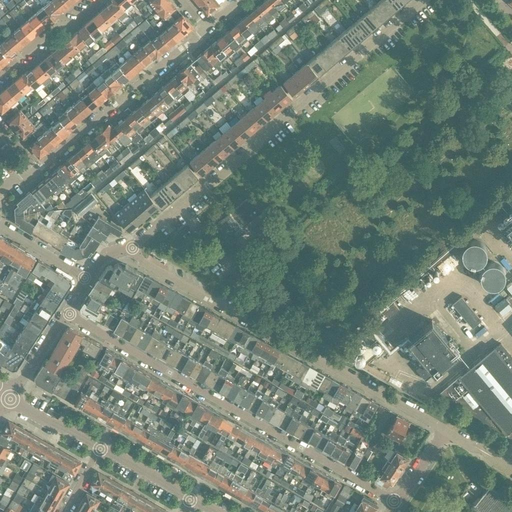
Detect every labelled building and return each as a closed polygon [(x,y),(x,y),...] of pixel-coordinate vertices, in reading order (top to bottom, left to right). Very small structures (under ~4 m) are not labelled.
[(15,4),(11,0),(10,0),(6,5),(9,9),(15,4)] [(51,0),(43,7),(54,19),(61,12),(51,0)] [(63,0),(51,0),(61,12),(69,6),(63,0)] [(128,14),(125,11),(116,0),(110,0),(109,1),(110,2),(107,4),(118,17),(121,21),(128,14)] [(129,0),(116,0),(125,11),(124,9),(132,2),(129,0)] [(149,0),(155,8),(156,9),(167,0),(149,0)] [(157,10),(164,18),(164,17),(168,14),(173,10),(175,8),(168,0),(167,0),(156,9),(157,10)] [(214,0),(208,0),(200,7),(207,15),(219,5),(214,0)] [(270,0),(264,0),(262,3),(274,17),(277,14),(274,11),(277,8),(270,0)] [(270,0),(277,8),(281,12),(287,6),(284,1),(282,0),(270,0)] [(387,0),(380,0),(377,3),(388,17),(396,10),(387,0)] [(401,0),(387,0),(396,10),(404,3),(401,0)] [(307,6),(303,2),(298,6),(303,11),(307,6)] [(325,5),(322,2),(314,8),(320,15),(328,9),(325,5)] [(262,3),(255,8),(264,19),(268,22),(274,17),(262,3)] [(377,3),(369,10),(381,23),(388,17),(377,3)] [(107,5),(100,12),(110,24),(118,17),(107,4),(107,5)] [(43,7),(36,13),(46,25),(54,19),(43,7)] [(18,13),(13,8),(9,12),(13,17),(18,13)] [(151,12),(148,8),(143,12),(146,16),(146,17),(151,12)] [(255,8),(249,14),(261,28),(268,22),(264,19),(255,8)] [(307,15),(309,18),(315,24),(320,20),(318,18),(321,16),(320,15),(314,8),(307,15)] [(369,10),(362,16),(373,30),(381,23),(369,10)] [(100,12),(92,18),(102,30),(110,24),(100,12)] [(296,16),(293,12),(286,18),(289,22),(296,16)] [(36,13),(28,20),(38,32),(46,25),(36,13)] [(10,18),(6,14),(1,18),(5,22),(10,18)] [(139,14),(133,18),(137,24),(143,19),(139,14)] [(184,34),(174,22),(172,20),(170,17),(168,14),(164,17),(171,25),(167,29),(177,41),(184,34)] [(249,14),(242,19),(251,30),(255,33),(261,28),(249,14)] [(307,15),(302,19),(299,21),(303,26),(303,27),(306,24),(305,22),(309,18),(307,15)] [(182,16),(175,21),(173,19),(172,20),(174,22),(184,34),(192,27),(182,16)] [(362,16),(354,23),(365,36),(373,30),(362,16)] [(283,27),(289,22),(286,18),(286,17),(279,23),(280,24),(283,27)] [(85,25),(95,37),(97,40),(105,33),(102,30),(92,18),(85,25)] [(150,24),(146,19),(138,25),(141,29),(143,31),(150,24)] [(242,19),(236,25),(248,39),(251,36),(248,33),(251,30),(242,19)] [(28,20),(20,26),(30,38),(38,32),(28,20)] [(137,24),(134,20),(126,27),(129,31),(137,24)] [(294,31),(299,27),(300,28),(303,26),(299,21),(291,28),(294,31)] [(354,23),(346,30),(357,43),(365,36),(354,23)] [(97,40),(95,37),(85,25),(77,31),(87,43),(92,39),(94,42),(97,40)] [(141,29),(138,25),(130,32),(133,36),(141,29)] [(236,25),(229,30),(238,41),(242,38),(245,42),(248,39),(236,25)] [(20,26),(13,33),(23,45),(30,38),(20,26)] [(129,31),(126,27),(119,34),(122,37),(129,31)] [(294,31),(291,28),(286,32),(293,40),(298,36),(294,31)] [(167,29),(159,35),(169,47),(177,41),(167,29)] [(271,39),(277,33),(274,29),(267,34),(271,39)] [(229,30),(223,35),(235,50),(242,44),(238,41),(229,30)] [(346,30),(338,36),(349,50),(357,43),(346,30)] [(77,31),(69,38),(79,50),(87,43),(77,31)] [(119,34),(117,32),(110,38),(110,39),(114,44),(122,37),(119,34)] [(133,36),(130,32),(123,38),(127,43),(132,39),(131,38),(133,36)] [(13,33),(5,39),(16,52),(15,51),(23,45),(13,33)] [(264,44),(271,39),(267,34),(266,33),(260,39),(261,40),(264,44)] [(275,41),(282,49),(283,50),(291,43),(284,34),(275,41)] [(150,40),(162,53),(169,47),(159,35),(152,41),(150,40)] [(223,35),(216,41),(229,55),(235,50),(223,35)] [(338,36),(330,43),(342,56),(349,50),(338,36)] [(69,38),(62,44),(72,56),(79,50),(69,38)] [(127,43),(123,38),(115,45),(120,50),(127,43)] [(5,39),(0,43),(0,48),(9,59),(14,55),(13,54),(16,52),(5,39)] [(114,44),(110,39),(103,46),(107,50),(114,44)] [(150,40),(142,46),(153,59),(156,57),(157,58),(162,53),(150,40)] [(264,44),(261,40),(254,45),(247,51),(251,55),(264,44)] [(210,46),(209,46),(222,61),(229,55),(216,41),(210,46)] [(282,49),(275,41),(269,46),(276,54),(282,49)] [(330,43),(322,49),(334,63),(342,56),(330,43)] [(62,44),(54,51),(64,63),(72,56),(62,44)] [(120,50),(115,45),(107,51),(111,56),(112,56),(120,50)] [(107,50),(103,46),(87,59),(91,63),(107,50)] [(142,46),(135,53),(145,64),(152,58),(153,59),(142,46)] [(209,46),(203,52),(213,64),(213,63),(216,60),(219,64),(222,61),(209,46)] [(0,48),(0,63),(2,66),(9,59),(0,48)] [(266,49),(260,55),(262,58),(269,53),(266,49)] [(322,49),(315,56),(326,69),(334,63),(322,49)] [(54,51),(46,57),(57,69),(64,63),(54,51)] [(111,56),(107,51),(100,57),(103,61),(107,58),(108,59),(111,56)] [(213,64),(203,52),(196,57),(210,73),(216,68),(213,64)] [(244,61),(250,57),(245,52),(240,56),(241,56),(244,61)] [(135,53),(127,59),(137,71),(145,64),(135,53)] [(238,66),(244,61),(241,56),(234,61),(238,66)] [(326,69),(315,56),(307,63),(318,76),(326,69)] [(46,57),(39,64),(49,75),(57,69),(46,57)] [(103,61),(100,57),(92,64),(95,67),(103,61)] [(127,59),(119,66),(129,77),(137,71),(127,59)] [(129,77),(119,66),(116,62),(109,69),(112,72),(122,84),(129,77)] [(190,62),(184,68),(197,84),(207,75),(198,65),(194,67),(190,62)] [(318,76),(307,63),(299,69),(310,82),(318,76)] [(31,69),(41,82),(45,86),(52,79),(49,75),(39,64),(31,70),(31,69)] [(95,67),(92,64),(84,71),(88,75),(95,68),(95,67)] [(257,66),(254,69),(259,74),(262,71),(257,66)] [(81,71),(78,67),(73,72),(76,76),(81,71)] [(245,67),(232,78),(235,82),(241,77),(243,80),(245,78),(243,75),(248,71),(245,67)] [(112,72),(109,69),(108,68),(100,74),(104,79),(114,90),(122,84),(112,72)] [(184,68),(177,74),(190,88),(193,86),(193,87),(197,84),(184,68)] [(27,71),(22,75),(34,89),(41,82),(31,69),(28,72),(27,71)] [(310,82),(299,69),(291,76),(303,89),(310,82)] [(88,75),(84,71),(77,77),(81,82),(88,75)] [(75,76),(72,72),(65,78),(68,82),(75,76)] [(218,82),(225,76),(222,74),(221,72),(214,78),(218,82)] [(114,90),(104,79),(100,74),(93,81),(96,85),(106,97),(114,90)] [(171,79),(180,90),(183,94),(190,88),(177,74),(171,79)] [(22,75),(14,81),(25,93),(32,87),(33,89),(34,89),(22,75)] [(303,89),(291,76),(283,83),(295,96),(303,89)] [(81,82),(77,77),(69,84),(73,88),(81,82)] [(232,78),(228,81),(224,85),(227,89),(232,94),(233,93),(235,95),(242,90),(235,82),(232,78)] [(177,99),(180,97),(183,94),(180,90),(171,79),(164,85),(177,99)] [(248,87),(242,80),(238,84),(244,91),(248,87)] [(14,81),(7,88),(17,100),(25,93),(14,81)] [(106,97),(96,85),(93,81),(86,88),(89,92),(99,103),(106,97)] [(281,84),(272,92),(284,105),(292,98),(281,84)] [(167,101),(170,105),(177,99),(164,85),(158,90),(167,101)] [(219,96),(223,92),(227,89),(224,85),(216,92),(219,96)] [(61,89),(58,86),(51,92),(53,95),(61,89)] [(7,88),(0,93),(0,95),(9,106),(17,100),(7,88)] [(99,103),(89,92),(86,88),(78,94),(81,98),(91,110),(99,103)] [(158,90),(151,96),(164,110),(167,108),(164,104),(167,101),(158,90)] [(205,93),(202,90),(196,95),(199,98),(205,93)] [(65,94),(62,91),(57,95),(61,100),(66,96),(65,94)] [(53,95),(51,92),(43,99),(46,102),(53,95)] [(216,92),(212,95),(209,98),(212,102),(219,96),(216,92)] [(272,92),(264,99),(275,112),(284,105),(272,92)] [(26,94),(23,97),(28,103),(31,100),(26,94)] [(9,106),(0,95),(0,110),(2,113),(9,106)] [(145,101),(154,112),(158,116),(164,110),(151,96),(145,101)] [(81,98),(74,104),(84,116),(91,110),(81,98)] [(203,110),(207,106),(212,102),(209,98),(199,106),(203,110)] [(264,99),(256,105),(267,119),(275,112),(264,99)] [(193,104),(189,100),(183,105),(186,110),(193,104)] [(151,121),(154,119),(158,116),(154,112),(145,101),(138,107),(151,121)] [(46,103),(39,109),(46,118),(47,117),(46,115),(52,110),(46,103)] [(74,104),(66,111),(77,124),(77,123),(76,123),(84,116),(74,104)] [(183,105),(181,104),(174,109),(168,115),(170,117),(173,121),(186,110),(183,105)] [(256,105),(247,112),(259,126),(267,119),(256,105)] [(199,106),(195,109),(192,112),(195,116),(196,117),(199,114),(198,113),(203,110),(199,106)] [(132,112),(141,123),(144,127),(151,121),(138,107),(132,112)] [(23,108),(8,120),(15,128),(15,129),(27,119),(27,118),(32,113),(31,111),(29,109),(23,114),(21,112),(24,110),(23,108)] [(66,111),(58,118),(70,131),(75,127),(74,126),(77,124),(66,111)] [(138,132),(141,130),(144,127),(141,123),(132,112),(126,118),(138,132)] [(186,124),(190,120),(195,116),(192,112),(183,120),(186,124)] [(247,112),(239,119),(251,133),(259,126),(247,112)] [(23,137),(30,131),(35,127),(31,123),(34,120),(31,117),(28,119),(27,119),(15,129),(23,137)] [(173,121),(170,117),(164,123),(167,126),(173,121)] [(59,119),(52,126),(62,137),(70,131),(58,118),(59,119)] [(119,123),(128,134),(132,138),(136,142),(142,137),(138,132),(126,118),(119,123)] [(239,119),(231,126),(242,140),(251,133),(239,119)] [(167,126),(164,123),(163,121),(156,127),(160,131),(167,126)] [(218,128),(223,133),(234,147),(242,140),(231,126),(227,121),(218,128)] [(125,143),(128,141),(132,138),(128,134),(119,123),(113,129),(109,124),(125,143)] [(30,131),(32,132),(34,135),(41,128),(38,124),(35,127),(30,131)] [(120,140),(121,139),(125,144),(125,143),(109,124),(102,130),(115,144),(118,148),(121,146),(118,142),(120,140)] [(52,126),(45,132),(55,144),(62,137),(52,126)] [(160,131),(156,127),(155,126),(149,132),(150,133),(153,137),(160,131)] [(169,138),(174,134),(178,131),(175,127),(166,134),(169,138)] [(102,130),(96,135),(105,146),(108,143),(111,147),(115,144),(102,130)] [(29,145),(39,157),(47,151),(37,139),(34,135),(32,132),(29,135),(34,141),(29,145)] [(45,132),(37,139),(47,151),(55,144),(45,132)] [(153,137),(150,133),(143,139),(145,140),(147,143),(153,137)] [(223,133),(214,140),(226,154),(234,147),(223,133)] [(101,155),(105,152),(108,156),(111,153),(105,146),(96,135),(89,141),(101,155)] [(214,140),(206,147),(218,161),(226,154),(214,140)] [(83,146),(92,157),(95,161),(101,155),(89,141),(83,146)] [(141,148),(137,144),(131,149),(134,153),(141,148)] [(88,166),(92,164),(95,161),(92,157),(83,146),(76,152),(88,166)] [(134,153),(131,149),(128,146),(121,152),(116,156),(122,164),(134,153)] [(206,147),(198,154),(209,168),(218,161),(206,147)] [(70,157),(79,168),(82,172),(88,166),(76,152),(70,157)] [(209,168),(198,154),(189,162),(201,175),(209,168)] [(137,165),(142,161),(144,159),(141,155),(134,161),(137,165)] [(75,177),(79,174),(82,172),(79,168),(70,157),(63,163),(75,177)] [(121,164),(116,159),(109,165),(110,166),(114,170),(121,164)] [(57,168),(66,179),(69,183),(75,177),(63,163),(57,168)] [(187,164),(180,170),(191,184),(199,177),(187,164)] [(114,170),(110,166),(104,171),(108,176),(114,170)] [(57,168),(50,174),(62,189),(65,186),(63,182),(66,179),(57,168)] [(104,171),(102,169),(96,174),(97,176),(102,181),(108,176),(104,171)] [(180,170),(172,177),(184,190),(191,184),(180,170)] [(43,180),(53,191),(56,194),(62,189),(50,174),(43,180)] [(102,181),(97,176),(91,182),(95,187),(102,181)] [(172,177),(165,183),(176,196),(184,190),(172,177)] [(43,180),(37,185),(49,200),(52,197),(49,194),(53,191),(43,180)] [(95,187),(91,182),(90,181),(84,187),(89,192),(95,187)] [(165,183),(158,189),(169,202),(176,196),(165,183)] [(37,185),(30,191),(39,202),(43,199),(46,202),(49,200),(37,185)] [(89,192),(84,187),(78,192),(83,198),(89,192)] [(104,187),(100,191),(97,193),(99,196),(107,190),(104,187)] [(144,189),(137,195),(151,212),(157,207),(158,208),(159,207),(158,206),(159,206),(150,195),(144,189)] [(158,189),(150,195),(159,206),(161,209),(169,202),(158,189)] [(15,213),(29,212),(39,210),(46,209),(39,202),(30,191),(13,205),(15,207),(15,213)] [(83,198),(78,192),(77,192),(71,197),(72,199),(76,203),(83,198)] [(74,209),(81,216),(98,201),(92,193),(74,209)] [(137,195),(129,202),(144,218),(150,213),(150,214),(151,213),(151,212),(137,195)] [(214,225),(226,240),(260,211),(248,197),(214,225)] [(76,203),(72,199),(65,204),(67,207),(71,207),(76,203)] [(129,202),(122,208),(136,225),(142,220),(143,220),(144,219),(143,219),(144,218),(129,202)] [(136,225),(122,208),(115,214),(129,231),(135,226),(136,227),(137,226),(136,225)] [(64,210),(62,213),(70,218),(72,214),(71,209),(64,210)] [(38,219),(37,216),(40,215),(39,210),(29,212),(15,213),(15,220),(14,222),(26,229),(30,232),(38,219)] [(53,210),(50,216),(55,219),(55,220),(61,210),(53,210)] [(99,216),(99,217),(93,213),(91,217),(85,213),(82,218),(89,222),(88,222),(92,225),(107,234),(114,232),(119,235),(119,234),(121,234),(122,232),(121,230),(122,230),(106,221),(99,216)] [(511,214),(500,225),(511,239),(511,214)] [(38,219),(30,232),(38,236),(48,219),(41,215),(38,219)] [(45,241),(53,228),(55,224),(48,219),(38,236),(45,241)] [(107,234),(92,225),(88,222),(84,229),(100,240),(102,237),(104,239),(107,234)] [(63,228),(59,226),(60,225),(58,224),(58,225),(55,224),(53,228),(45,241),(52,245),(63,228)] [(68,237),(60,250),(75,259),(77,257),(82,256),(79,244),(75,227),(76,226),(75,225),(70,233),(74,235),(75,234),(77,235),(74,240),(68,237)] [(75,227),(79,244),(82,256),(87,255),(90,256),(100,240),(84,229),(77,225),(76,226),(75,227)] [(60,250),(68,237),(70,233),(63,228),(52,245),(60,250)] [(0,256),(9,241),(0,236),(0,256)] [(0,275),(8,263),(17,247),(9,241),(0,256),(0,275)] [(483,252),(482,249),(481,246),(479,244),(476,243),(473,242),(471,243),(468,244),(466,246),(465,249),(464,252),(465,255),(466,257),(468,259),(471,260),(474,261),(476,260),(479,259),(481,257),(482,254),(483,252)] [(238,247),(235,243),(225,252),(228,255),(238,247)] [(0,275),(0,290),(2,292),(9,281),(26,252),(17,247),(8,263),(0,275)] [(9,281),(2,292),(11,298),(18,287),(16,286),(20,279),(23,273),(25,274),(35,258),(26,252),(9,281)] [(450,253),(437,264),(444,273),(446,272),(447,273),(449,272),(448,270),(451,267),(452,269),(454,267),(452,266),(457,261),(458,260),(457,258),(455,259),(453,256),(454,255),(453,253),(451,254),(450,253)] [(71,280),(46,265),(38,260),(32,270),(31,273),(42,280),(43,278),(44,278),(46,275),(55,280),(68,288),(72,284),(71,280)] [(107,266),(99,278),(113,286),(114,286),(117,280),(128,286),(129,283),(131,284),(129,288),(134,290),(143,274),(121,262),(120,264),(118,263),(115,264),(113,266),(110,265),(107,266)] [(501,274),(501,271),(500,269),(498,267),(495,265),(492,265),(489,265),(487,267),(485,269),(483,271),(483,274),(484,277),(485,280),(487,282),(490,283),(492,283),(495,283),(498,281),(500,279),(501,277),(501,274)] [(152,279),(145,275),(138,288),(142,290),(138,297),(142,299),(152,279)] [(99,278),(94,285),(108,293),(113,286),(99,278)] [(143,297),(150,301),(160,283),(152,279),(143,297)] [(55,280),(50,287),(63,296),(68,288),(55,280)] [(151,302),(158,305),(167,288),(160,283),(150,301),(151,301),(151,302)] [(118,289),(130,296),(133,291),(120,284),(118,289)] [(94,285),(89,293),(103,301),(108,293),(94,285)] [(50,287),(45,295),(59,303),(63,296),(50,287)] [(162,314),(165,309),(175,292),(167,288),(158,305),(157,307),(161,309),(159,313),(157,318),(160,319),(162,314)] [(172,313),(175,308),(182,296),(175,292),(165,309),(172,313)] [(89,293),(84,300),(98,308),(103,301),(89,293)] [(511,298),(509,294),(495,306),(502,315),(511,307),(511,298)] [(45,295),(40,302),(54,311),(59,303),(45,295)] [(472,327),(481,320),(461,295),(452,303),(472,327)] [(175,308),(183,312),(189,300),(182,296),(175,308)] [(23,301),(16,297),(14,302),(15,303),(14,305),(18,309),(23,301)] [(12,303),(4,299),(4,300),(0,306),(0,309),(4,311),(6,307),(9,308),(12,303)] [(84,300),(80,307),(81,311),(85,314),(104,324),(107,318),(109,314),(98,308),(84,300)] [(197,304),(189,300),(183,312),(183,313),(181,316),(188,320),(197,304)] [(40,302),(35,309),(49,318),(54,311),(40,302)] [(148,305),(142,302),(140,308),(145,310),(147,308),(148,305)] [(398,309),(392,302),(382,311),(388,317),(398,309)] [(187,322),(195,326),(204,308),(197,304),(188,320),(187,322)] [(18,309),(14,305),(9,314),(14,317),(18,309)] [(202,331),(205,325),(212,312),(204,308),(195,326),(195,327),(202,331)] [(29,311),(26,315),(44,326),(49,318),(35,309),(33,314),(29,311)] [(205,325),(212,329),(219,316),(212,312),(205,325)] [(28,320),(25,324),(39,333),(44,326),(26,315),(25,313),(22,317),(28,320)] [(107,318),(104,324),(112,328),(118,318),(109,313),(109,314),(107,318)] [(14,317),(9,314),(4,321),(9,324),(14,317)] [(170,318),(162,314),(160,319),(168,323),(170,318)] [(159,320),(152,316),(151,317),(149,321),(157,325),(159,321),(159,320)] [(211,332),(218,336),(227,320),(219,316),(212,329),(211,332)] [(114,330),(122,334),(129,322),(121,317),(114,330)] [(129,322),(122,334),(129,338),(139,321),(136,318),(132,324),(129,322)] [(178,322),(170,318),(168,323),(175,327),(178,322)] [(139,321),(129,338),(136,342),(143,330),(140,328),(144,322),(140,320),(139,321)] [(225,340),(227,337),(234,324),(227,320),(218,336),(225,340)] [(9,324),(4,321),(0,328),(4,332),(9,324)] [(339,347),(336,353),(361,367),(375,355),(385,347),(384,346),(362,321),(346,334),(339,347)] [(430,321),(407,341),(424,362),(416,369),(425,379),(456,353),(430,321)] [(25,324),(20,332),(34,341),(39,333),(25,324)] [(173,329),(166,324),(166,325),(163,329),(171,333),(173,329)] [(227,337),(234,341),(241,329),(234,324),(227,337)] [(66,328),(61,336),(77,345),(79,341),(83,335),(69,327),(66,328)] [(193,331),(185,327),(183,331),(190,335),(193,331)] [(181,333),(173,329),(171,333),(179,337),(181,333)] [(239,350),(242,345),(249,333),(241,329),(234,341),(232,345),(238,348),(237,349),(239,350)] [(136,342),(144,347),(151,334),(143,330),(136,342)] [(144,347),(151,351),(161,334),(153,330),(151,334),(144,347)] [(200,335),(193,331),(190,335),(197,339),(200,335)] [(20,332),(15,339),(29,348),(34,341),(20,332)] [(188,337),(181,333),(179,337),(178,339),(185,343),(188,337)] [(247,355),(249,350),(256,337),(249,333),(242,345),(239,350),(247,355)] [(166,343),(168,338),(169,337),(167,336),(166,337),(161,334),(151,351),(159,355),(166,343)] [(83,335),(79,341),(77,345),(96,356),(102,346),(83,335)] [(207,339),(200,335),(197,339),(205,343),(207,339)] [(61,336),(56,346),(72,355),(77,345),(61,336)] [(254,359),(257,354),(264,341),(256,337),(249,350),(254,352),(251,358),(254,359)] [(0,339),(0,361),(12,368),(16,367),(24,356),(9,346),(0,339)] [(9,346),(24,356),(29,348),(15,339),(11,347),(9,346)] [(215,343),(207,339),(205,343),(212,348),(215,343)] [(264,341),(257,354),(254,359),(255,357),(262,361),(264,358),(271,345),(264,341)] [(159,355),(166,359),(173,347),(166,343),(159,355)] [(173,347),(166,359),(173,364),(180,351),(176,349),(178,345),(175,343),(173,347)] [(222,347),(215,343),(212,348),(220,352),(222,347)] [(440,394),(439,394),(458,406),(496,429),(504,434),(504,433),(511,426),(511,356),(501,343),(493,350),(440,394)] [(271,345),(264,358),(262,361),(263,361),(264,360),(270,364),(279,349),(271,345)] [(56,346),(50,355),(66,364),(72,355),(56,346)] [(229,352),(222,347),(220,352),(227,356),(229,352)] [(100,367),(104,369),(113,352),(105,348),(98,360),(103,362),(100,367)] [(278,369),(279,366),(286,353),(279,349),(270,364),(271,364),(264,377),(267,379),(266,379),(271,382),(273,377),(269,375),(272,369),(272,370),(274,366),(278,369)] [(218,354),(211,350),(209,354),(216,358),(218,354)] [(173,364),(180,368),(188,355),(180,351),(173,364)] [(110,367),(114,369),(121,357),(113,352),(104,369),(107,371),(110,367)] [(236,356),(229,352),(227,356),(234,360),(236,356)] [(285,374),(287,370),(294,358),(286,353),(279,366),(284,369),(282,373),(285,374)] [(66,364),(50,355),(45,365),(61,374),(66,364)] [(180,368),(188,372),(195,360),(188,355),(180,368)] [(202,364),(198,362),(201,357),(198,355),(196,360),(195,360),(188,372),(196,376),(202,364)] [(244,361),(236,356),(234,360),(242,364),(244,361)] [(121,357),(114,369),(111,373),(119,378),(128,361),(121,357)] [(291,380),(294,375),(301,362),(294,358),(287,370),(285,374),(284,376),(291,380)] [(203,381),(210,368),(212,364),(205,360),(202,364),(196,376),(203,381)] [(119,378),(123,380),(127,382),(129,378),(136,365),(128,361),(119,378)] [(299,384),(302,379),(309,366),(301,362),(294,375),(291,380),(299,384)] [(42,364),(37,372),(33,378),(34,378),(34,381),(59,396),(70,402),(79,386),(42,364)] [(259,368),(252,364),(250,369),(257,373),(259,369),(259,368)] [(131,384),(134,386),(144,370),(136,365),(129,378),(133,380),(131,384)] [(248,371),(241,366),(239,370),(246,375),(248,371)] [(307,387),(310,383),(316,370),(309,366),(302,379),(299,384),(307,388),(307,387)] [(217,372),(210,385),(217,389),(227,373),(228,371),(221,367),(218,373),(217,372)] [(203,381),(210,385),(217,372),(210,368),(203,381)] [(99,373),(93,369),(90,374),(96,377),(98,378),(100,375),(98,374),(99,373)] [(141,384),(145,387),(151,374),(144,370),(134,386),(138,389),(141,384)] [(315,391),(317,387),(324,374),(316,370),(310,383),(307,387),(315,391)] [(225,393),(232,381),(234,377),(227,373),(217,389),(225,393)] [(146,393),(150,395),(159,379),(151,374),(145,387),(149,389),(146,393)] [(317,387),(324,391),(331,378),(324,374),(317,387)] [(108,379),(101,375),(98,379),(106,384),(108,379)] [(101,383),(89,376),(86,381),(98,388),(101,383)] [(232,398),(239,385),(244,377),(242,376),(237,384),(232,381),(225,393),(232,398)] [(247,389),(243,387),(244,385),(245,385),(248,379),(244,377),(239,385),(232,398),(240,402),(247,389)] [(322,396),(329,400),(339,383),(331,378),(324,391),(322,396)] [(116,384),(108,379),(106,384),(113,388),(116,384)] [(159,379),(150,395),(149,397),(152,399),(153,397),(156,393),(160,395),(167,383),(159,379)] [(288,386),(281,381),(280,382),(278,386),(286,390),(288,386)] [(162,402),(165,404),(174,387),(167,383),(160,395),(164,398),(162,402)] [(337,404),(339,399),(346,387),(339,383),(329,400),(337,404)] [(124,388),(116,384),(113,388),(122,392),(124,388)] [(296,390),(288,386),(286,390),(294,394),(296,390)] [(165,404),(169,406),(173,408),(175,404),(182,392),(174,387),(165,404)] [(339,399),(347,403),(354,391),(346,387),(339,399)] [(285,392),(278,388),(275,393),(282,397),(285,392)] [(304,392),(297,388),(296,390),(294,394),(300,398),(304,392)] [(91,392),(81,408),(89,413),(96,400),(98,396),(94,394),(95,391),(92,389),(91,392)] [(240,402),(247,406),(254,393),(247,389),(240,402)] [(74,404),(81,408),(91,392),(87,390),(85,394),(81,392),(74,404)] [(254,393),(247,406),(255,410),(264,394),(257,390),(255,394),(254,393)] [(351,413),(354,407),(361,395),(354,391),(347,403),(344,409),(351,413)] [(139,397),(131,392),(129,396),(136,401),(138,397),(139,397)] [(182,392),(175,404),(173,408),(180,413),(190,396),(182,392)] [(264,393),(255,410),(262,415),(271,398),(272,397),(264,393)] [(359,417),(362,411),(369,399),(361,395),(354,407),(351,413),(359,417)] [(180,413),(181,413),(178,418),(175,423),(178,425),(184,415),(186,410),(190,413),(197,401),(190,396),(180,413)] [(300,400),(293,396),(289,401),(295,404),(296,402),(298,403),(300,400)] [(146,402),(138,397),(136,401),(144,405),(146,402)] [(271,398),(262,415),(269,419),(276,406),(279,402),(271,398)] [(318,403),(311,398),(308,403),(316,407),(318,403)] [(89,413),(97,417),(106,401),(102,399),(100,403),(96,400),(89,413)] [(370,416),(369,416),(376,403),(369,399),(362,411),(359,417),(367,422),(370,416)] [(307,405),(300,400),(298,404),(303,407),(303,408),(305,410),(307,405)] [(104,421),(111,409),(114,405),(106,401),(97,417),(104,421)] [(154,405),(146,401),(146,402),(144,405),(152,410),(154,405)] [(193,426),(194,425),(205,405),(197,401),(190,413),(188,417),(192,419),(189,424),(193,426)] [(326,406),(319,402),(318,403),(316,407),(323,411),(326,406)] [(112,426),(122,410),(122,408),(114,403),(114,405),(111,409),(104,421),(112,426)] [(199,423),(203,426),(205,421),(206,421),(213,409),(205,405),(194,425),(197,427),(199,423)] [(310,413),(313,408),(308,405),(305,410),(310,413)] [(269,419),(277,423),(284,410),(276,406),(269,419)] [(284,427),(291,415),(294,410),(287,406),(284,410),(277,423),(284,427)] [(334,410),(326,406),(323,411),(330,416),(334,411),(334,410)] [(140,412),(148,416),(150,412),(143,408),(140,412)] [(322,413),(313,408),(310,413),(317,416),(317,415),(320,416),(322,413)] [(203,426),(202,428),(197,436),(206,440),(208,437),(203,434),(209,425),(215,429),(223,415),(213,409),(206,421),(205,421),(203,426)] [(112,426),(120,430),(127,418),(123,416),(125,412),(122,410),(112,426)] [(292,431),(299,419),(302,414),(294,410),(291,415),(284,427),(292,431)] [(341,415),(334,411),(330,416),(338,420),(341,415)] [(158,416),(150,412),(148,416),(156,420),(158,416)] [(329,418),(322,413),(319,418),(326,422),(327,422),(329,418)] [(137,418),(133,416),(129,414),(127,418),(120,430),(127,435),(137,418)] [(175,423),(178,418),(170,414),(168,419),(175,423)] [(349,418),(342,414),(338,420),(345,424),(349,418)] [(222,432),(219,438),(214,446),(218,448),(221,444),(223,440),(226,433),(233,421),(223,415),(215,429),(222,432)] [(306,423),(303,421),(305,417),(301,415),(299,419),(292,431),(299,436),(306,423)] [(390,425),(387,432),(388,431),(400,439),(404,433),(405,432),(404,431),(408,425),(409,425),(394,417),(395,418),(392,424),(391,424),(390,425)] [(135,439),(142,427),(144,423),(137,418),(127,435),(135,439)] [(337,422),(329,418),(327,422),(334,426),(337,422)] [(228,440),(232,442),(241,426),(233,421),(226,433),(230,436),(228,440)] [(344,424),(338,421),(335,426),(341,430),(344,424)] [(7,423),(0,435),(0,444),(5,447),(10,438),(16,426),(10,422),(7,423)] [(143,443),(152,427),(154,424),(150,422),(148,425),(146,429),(142,427),(135,439),(143,443)] [(306,423),(299,436),(307,440),(314,427),(316,424),(313,422),(310,425),(306,423)] [(366,429),(355,423),(353,427),(363,433),(366,429)] [(352,427),(347,424),(344,430),(349,433),(349,432),(352,427)] [(10,438),(5,447),(10,450),(13,445),(14,446),(15,444),(16,445),(18,442),(24,430),(16,426),(10,438)] [(232,442),(235,444),(239,446),(242,442),(249,430),(241,426),(232,442)] [(150,448),(157,435),(160,431),(152,427),(143,443),(150,448)] [(307,440),(314,444),(321,431),(314,427),(307,440)] [(363,433),(353,427),(349,432),(359,438),(363,433)] [(321,431),(314,444),(321,448),(331,431),(328,429),(325,434),(321,431)] [(24,430),(18,442),(22,445),(20,449),(23,451),(26,447),(32,435),(24,430)] [(249,430),(242,442),(239,446),(247,451),(256,434),(249,430)] [(331,431),(321,448),(329,453),(339,435),(331,430),(331,431)] [(167,436),(164,434),(160,431),(157,435),(150,448),(158,452),(167,436)] [(169,442),(171,438),(173,434),(169,432),(167,436),(158,452),(166,456),(173,444),(169,442)] [(196,438),(188,434),(186,437),(186,438),(194,442),(196,438)] [(247,451),(250,453),(255,455),(257,451),(264,439),(256,434),(247,451)] [(27,450),(29,449),(33,451),(40,439),(32,435),(26,447),(23,451),(24,451),(23,451),(25,452),(27,450)] [(336,457),(343,444),(346,439),(339,435),(329,453),(336,457)] [(375,440),(371,437),(368,442),(366,445),(368,446),(367,448),(370,450),(375,440)] [(192,454),(195,448),(200,440),(196,438),(194,442),(191,446),(190,449),(188,453),(181,465),(189,470),(191,471),(199,457),(192,454)] [(346,463),(354,467),(366,445),(368,442),(360,438),(346,463)] [(40,459),(41,456),(48,444),(40,439),(33,451),(34,452),(32,454),(40,459)] [(259,457),(262,459),(272,443),(264,439),(257,451),(261,453),(259,457)] [(346,439),(343,444),(336,457),(344,461),(354,443),(346,439)] [(166,456),(173,461),(182,444),(179,442),(177,446),(173,444),(166,456)] [(262,459),(266,461),(270,464),(272,460),(279,447),(272,443),(262,459)] [(0,444),(0,454),(9,459),(13,452),(10,450),(5,447),(0,444)] [(56,449),(48,444),(41,456),(49,460),(56,449)] [(181,465),(188,453),(190,449),(182,444),(173,461),(181,465)] [(228,448),(221,444),(218,448),(226,452),(228,448)] [(194,473),(202,477),(212,459),(215,454),(217,450),(209,446),(201,459),(199,457),(191,471),(194,473)] [(279,447),(272,460),(270,464),(278,468),(287,452),(279,447)] [(370,450),(367,448),(362,458),(367,460),(372,451),(370,450)] [(64,453),(56,449),(49,460),(57,465),(64,453)] [(225,454),(217,450),(215,454),(223,458),(225,455),(225,454)] [(394,450),(388,459),(402,467),(403,467),(409,458),(394,450)] [(283,466),(288,468),(295,456),(287,452),(278,468),(281,470),(283,466)] [(61,477),(65,470),(72,458),(64,453),(57,465),(53,473),(61,477)] [(0,454),(0,463),(5,467),(9,459),(0,454)] [(232,459),(225,455),(223,458),(223,459),(230,463),(232,459)] [(249,466),(252,460),(244,456),(241,461),(249,466)] [(295,456),(288,468),(285,472),(293,477),(302,461),(295,456)] [(72,458),(65,470),(61,477),(70,482),(72,478),(68,475),(69,472),(74,475),(81,462),(72,458)] [(367,460),(362,458),(356,468),(362,471),(368,461),(367,460)] [(30,462),(25,459),(21,467),(26,470),(30,462)] [(209,481),(218,465),(219,464),(212,459),(202,477),(209,481)] [(388,459),(382,469),(396,477),(398,474),(399,475),(404,468),(403,467),(402,467),(388,459)] [(258,464),(252,460),(249,466),(255,469),(258,464)] [(293,477),(297,479),(301,481),(303,477),(310,465),(302,461),(293,477)] [(38,466),(33,463),(29,471),(34,474),(38,466)] [(241,471),(241,470),(245,472),(248,468),(240,463),(236,469),(241,471)] [(219,464),(218,465),(209,481),(217,486),(226,470),(227,468),(219,464)] [(310,465),(303,477),(301,481),(308,486),(317,469),(310,465)] [(314,484),(318,486),(325,474),(317,469),(308,486),(312,488),(314,484)] [(396,477),(382,469),(375,479),(387,486),(389,482),(391,484),(396,477)] [(217,486),(225,490),(234,474),(226,470),(217,486)] [(274,474),(267,470),(265,474),(272,478),(274,474)] [(239,482),(232,494),(240,499),(252,478),(255,472),(252,471),(250,475),(249,474),(245,480),(241,478),(239,482)] [(95,496),(99,489),(106,477),(98,472),(91,484),(97,488),(96,490),(93,489),(90,493),(95,496)] [(68,484),(56,477),(52,474),(48,482),(52,484),(64,491),(68,484)] [(232,494),(239,482),(241,478),(234,474),(225,490),(232,494)] [(320,492),(324,494),(333,478),(325,474),(318,486),(322,488),(320,492)] [(99,489),(107,493),(114,482),(106,477),(99,489)] [(252,478),(240,499),(248,503),(254,491),(251,489),(255,480),(252,478)] [(333,478),(324,494),(331,499),(341,482),(333,478)] [(111,506),(115,498),(122,486),(114,482),(107,493),(111,496),(106,504),(111,506)] [(52,484),(47,491),(60,498),(64,491),(52,484)] [(255,508),(264,491),(267,486),(263,484),(261,489),(257,487),(254,491),(248,503),(255,508)] [(353,489),(344,484),(339,493),(347,498),(348,498),(353,489)] [(25,488),(21,485),(17,492),(22,495),(26,488),(25,488)] [(471,507),(476,511),(511,511),(511,505),(489,485),(471,507)] [(122,486),(115,498),(123,503),(130,491),(122,486)] [(263,511),(270,500),(272,495),(269,493),(272,489),(267,486),(264,491),(255,508),(263,511)] [(305,492),(297,488),(295,492),(303,496),(305,492)] [(270,500),(263,511),(272,511),(284,493),(286,490),(284,489),(281,493),(279,492),(276,498),(274,502),(270,500)] [(47,491),(43,498),(56,506),(60,498),(47,491)] [(123,503),(131,507),(138,496),(130,491),(123,503)] [(313,496),(305,491),(305,492),(303,496),(311,501),(313,496)] [(22,495),(17,492),(13,500),(18,503),(22,495)] [(86,493),(82,501),(94,508),(98,501),(86,493)] [(284,493),(272,511),(283,511),(285,509),(288,504),(283,502),(287,496),(284,493)] [(347,498),(339,493),(334,503),(339,506),(341,507),(344,503),(347,498)] [(302,498),(294,494),(290,501),(294,504),(295,501),(299,503),(302,498)] [(34,503),(39,506),(49,511),(52,511),(56,506),(43,498),(38,495),(34,503)] [(363,495),(358,504),(371,511),(374,511),(377,507),(375,506),(376,503),(363,495)] [(131,507),(139,511),(146,500),(138,496),(131,507)] [(321,500),(316,496),(312,502),(318,505),(320,501),(321,500)] [(18,503),(13,500),(8,507),(14,511),(19,503),(18,503)] [(139,511),(149,511),(154,505),(146,500),(139,511)] [(78,508),(84,511),(99,511),(100,511),(94,508),(82,501),(78,508)] [(30,510),(33,511),(49,511),(39,506),(34,503),(30,510)] [(335,511),(339,506),(334,503),(328,511),(335,511)]
